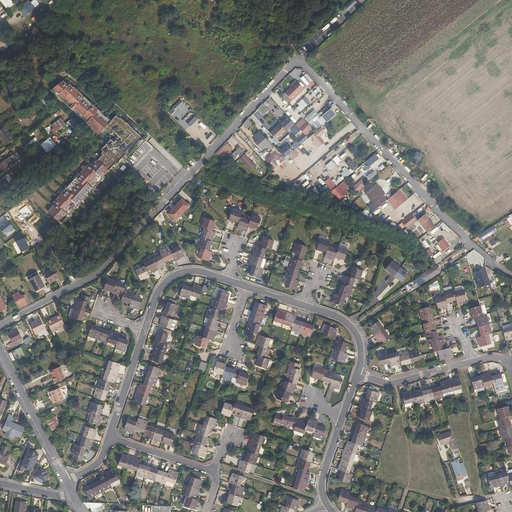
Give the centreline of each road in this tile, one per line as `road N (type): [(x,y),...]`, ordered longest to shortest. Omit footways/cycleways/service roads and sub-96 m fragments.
road 1 (residential): [(0,326),(99,273),(294,61),(306,62),(471,242),(511,273)]
road 2 (residential): [(0,351),(67,481)]
